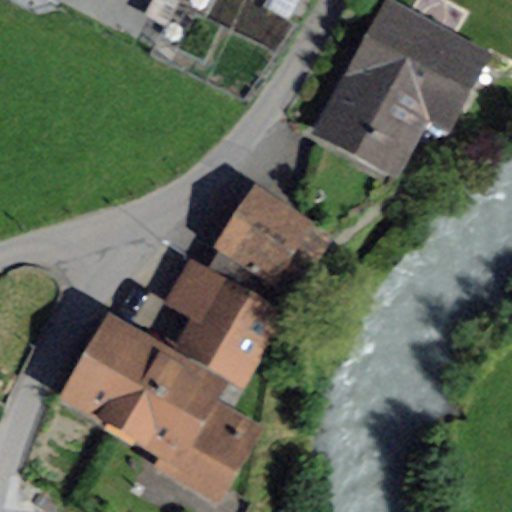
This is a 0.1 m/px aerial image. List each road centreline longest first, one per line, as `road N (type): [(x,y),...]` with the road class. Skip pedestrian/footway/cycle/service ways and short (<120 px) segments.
road 1 (residential): [(338,0),(300,70),(212,168),(123,234)]
road 2 (residential): [(123,234),(52,353),(0,476)]
road 3 (residential): [(0,261),(123,234)]
